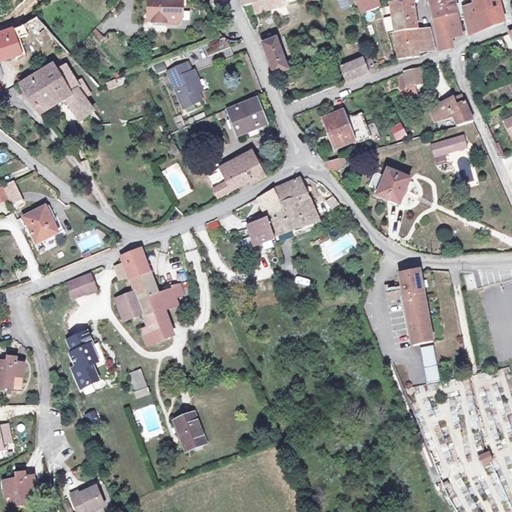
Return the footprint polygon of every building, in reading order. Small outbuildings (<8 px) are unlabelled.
[(147,0),(147,18),(150,18),(166,18),(166,21),(176,22),(178,19),(178,11),(181,11),(180,0),(147,0)] [(240,0),(243,7),(251,5),(254,16),(273,10),(273,11),(280,9),(279,8),(288,5),(287,2),(295,0),(240,0)] [(375,0),(352,0),(358,14),(379,9),(375,0)] [(428,0),(434,21),(457,16),(453,0),(428,0)] [(473,0),(474,3),(477,13),(465,15),(469,34),(504,21),(498,0),(473,0)] [(412,1),(388,6),(393,32),(418,28),(412,1)] [(463,6),(465,15),(477,13),(474,3),(463,6)] [(457,16),(434,21),(440,49),(452,47),(449,33),(461,31),(457,16)] [(30,21),(26,23),(28,27),(35,37),(38,35),(43,30),(33,18),(30,21)] [(0,58),(21,52),(18,39),(28,35),(25,28),(28,27),(26,23),(18,27),(6,31),(0,33),(0,58)] [(428,26),(418,28),(393,32),(399,58),(418,54),(434,47),(428,26)] [(51,38),(43,30),(38,35),(46,43),(51,38)] [(511,32),(503,35),(510,51),(511,49),(511,32)] [(275,38),(260,43),(272,74),(287,69),(275,38)] [(360,60),(339,66),(343,80),(373,70),(369,59),(361,61),(360,60)] [(153,66),(155,73),(165,70),(163,63),(153,66)] [(185,64),(166,71),(180,108),(200,101),(196,92),(188,72),(185,64)] [(53,65),(20,85),(31,103),(39,112),(63,96),(70,92),(57,71),(53,65)] [(422,66),(416,67),(420,81),(426,80),(422,66)] [(65,67),(57,71),(70,92),(63,96),(78,119),(90,111),(76,88),(65,67)] [(416,67),(403,71),(406,85),(420,81),(416,67)] [(193,71),(188,72),(196,92),(201,90),(193,71)] [(108,90),(121,85),(118,78),(105,83),(108,90)] [(460,93),(452,97),(455,106),(459,105),(457,100),(458,98),(461,96),(460,93)] [(452,97),(427,107),(433,119),(450,115),(455,124),(471,119),(461,96),(458,98),(457,100),(459,105),(455,106),(452,97)] [(236,107),(225,111),(229,117),(224,119),(227,126),(231,125),(235,134),(263,122),(253,98),(235,105),(236,107)] [(343,111),(339,112),(342,119),(351,116),(343,111)] [(339,112),(321,119),(331,145),(349,139),(351,143),(367,136),(358,113),(351,116),(342,119),(339,112)] [(511,118),(503,123),(509,137),(511,135),(511,118)] [(403,138),(401,126),(392,127),(394,139),(403,138)] [(168,134),(161,137),(164,143),(171,139),(168,134)] [(461,134),(439,140),(442,151),(464,145),(461,134)] [(171,139),(164,143),(170,154),(177,150),(171,139)] [(439,140),(428,143),(431,154),(442,151),(439,140)] [(250,150),(237,156),(240,163),(253,157),(250,150)] [(342,155),(320,161),(328,171),(345,161),(342,155)] [(219,169),(208,173),(216,190),(227,186),(228,188),(248,179),(249,182),(261,176),(253,157),(240,163),(237,156),(217,165),(219,169)] [(408,178),(386,168),(375,193),(397,203),(398,201),(402,203),(411,181),(408,180),(408,178)] [(296,178),(273,188),(278,201),(279,207),(305,198),(296,178)] [(12,179),(0,184),(9,204),(21,199),(12,179)] [(278,201),(273,188),(255,194),(261,210),(248,215),(249,222),(249,223),(264,217),(263,215),(263,213),(279,207),(278,201)] [(331,210),(338,204),(332,196),(324,202),(331,210)] [(305,198),(279,207),(263,213),(267,224),(270,232),(314,219),(305,198)] [(43,205),(22,214),(33,241),(57,231),(51,219),(50,220),(43,205)] [(270,232),(267,224),(264,217),(249,223),(257,242),(271,236),(270,232)] [(217,220),(206,223),(208,231),(219,227),(217,220)] [(139,246),(121,255),(123,262),(128,272),(134,289),(115,296),(124,318),(143,311),(163,307),(155,287),(139,246)] [(123,262),(113,266),(117,277),(128,272),(123,262)] [(417,268),(395,272),(411,342),(432,338),(417,268)] [(90,274),(65,284),(71,298),(95,288),(90,274)] [(182,275),(155,287),(163,307),(177,301),(174,293),(188,287),(182,275)] [(163,307),(143,311),(148,324),(144,325),(149,340),(171,331),(166,320),(168,319),(163,307)] [(87,332),(69,339),(74,352),(71,353),(77,369),(74,371),(80,388),(99,380),(92,364),(97,362),(90,346),(93,345),(87,332)] [(440,378),(433,342),(418,345),(426,381),(440,378)] [(1,363),(0,362),(0,391),(13,392),(14,379),(23,380),(24,365),(15,365),(16,360),(7,359),(7,364),(1,364),(1,363)] [(134,398),(148,395),(143,369),(129,372),(134,398)] [(85,416),(88,426),(101,422),(98,412),(85,416)] [(198,414),(178,423),(191,454),(211,446),(198,414)] [(0,428),(0,449),(5,449),(4,442),(8,442),(13,441),(9,426),(0,428)] [(488,452),(476,456),(478,461),(479,465),(490,461),(489,458),(488,452)] [(13,479),(5,480),(9,499),(16,498),(18,505),(33,502),(30,489),(37,487),(34,474),(26,475),(26,472),(17,473),(18,479),(13,480),(13,479)] [(69,489),(71,493),(89,485),(88,481),(69,489)] [(89,485),(71,493),(77,508),(86,504),(88,509),(101,504),(105,502),(96,483),(89,485)]
